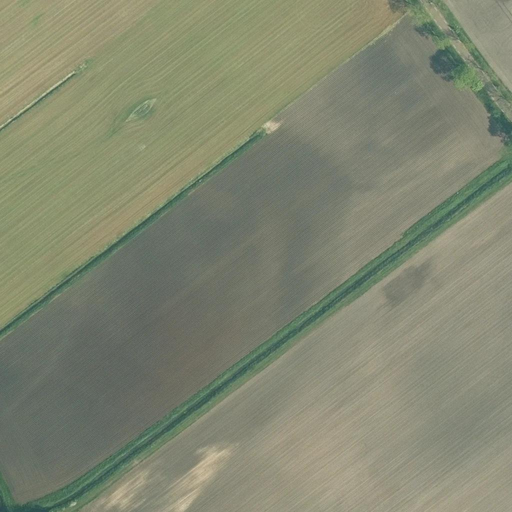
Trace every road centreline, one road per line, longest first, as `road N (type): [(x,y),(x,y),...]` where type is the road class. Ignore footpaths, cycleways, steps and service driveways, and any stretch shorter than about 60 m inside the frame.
road 1 (track): [(511,180),(65,511)]
road 2 (tertiary): [(511,115),(423,0)]
